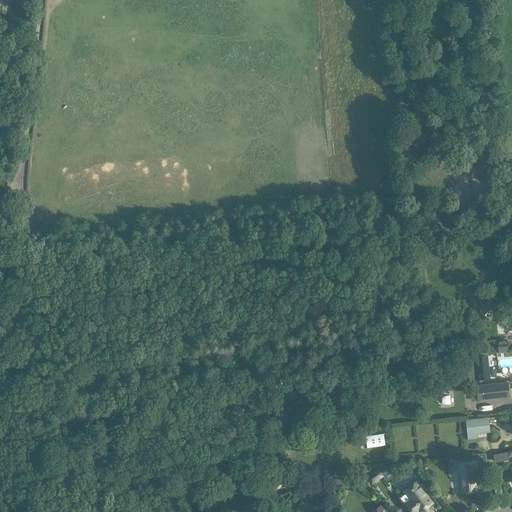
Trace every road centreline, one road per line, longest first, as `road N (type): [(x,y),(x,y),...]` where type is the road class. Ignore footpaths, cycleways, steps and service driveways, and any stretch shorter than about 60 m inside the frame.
road 1 (track): [(19,183),(22,367),(44,511)]
road 2 (unclassified): [(19,183),(39,0)]
